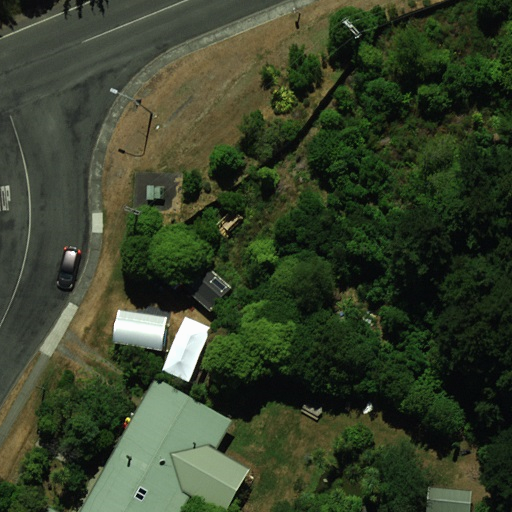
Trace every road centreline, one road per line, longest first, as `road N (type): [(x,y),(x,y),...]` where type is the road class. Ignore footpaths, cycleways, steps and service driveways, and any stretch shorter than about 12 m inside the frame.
road 1 (residential): [(0,83),(31,199),(19,283),(0,330)]
road 2 (secondary): [(187,0),(0,76)]
